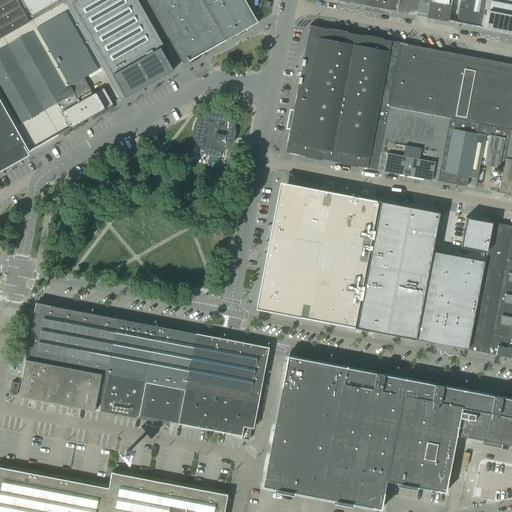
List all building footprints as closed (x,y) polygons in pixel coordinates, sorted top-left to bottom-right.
[(0,0),(0,38),(29,22),(65,2),(68,0),(0,0)] [(68,0),(65,2),(102,66),(107,75),(120,100),(151,82),(152,82),(173,70),(152,33),(132,0),(68,0)] [(146,0),(152,9),(183,64),(257,22),(244,0),(146,0)] [(336,0),(396,11),(397,9),(398,0),(336,0)] [(421,16),(424,0),(398,0),(397,9),(416,13),(415,15),(416,15),(421,16)] [(448,21),(449,21),(452,4),(451,4),(451,0),(424,0),(421,16),(426,17),(427,17),(447,21),(448,21)] [(455,23),(481,28),(486,0),(451,0),(451,4),(452,4),(449,21),(455,22),(455,23)] [(511,0),(486,0),(481,28),(511,33),(511,0)] [(0,38),(0,100),(29,151),(78,123),(77,121),(81,118),(82,121),(105,108),(112,104),(103,88),(92,94),(83,77),(102,66),(65,2),(29,22),(0,38)] [(366,168),(437,181),(450,117),(424,112),(436,50),(407,45),(407,44),(391,41),(390,41),(381,39),(381,40),(373,38),(372,38),(364,37),(364,36),(354,34),(346,32),(346,33),(338,32),(338,31),(337,31),(329,30),(329,29),(309,25),(285,152),(366,167),(366,168)] [(477,58),(436,50),(424,112),(450,117),(510,129),(511,121),(511,64),(486,60),(486,61),(477,60),(477,58)] [(0,167),(24,154),(25,154),(29,151),(0,100),(0,167)] [(232,127),(230,126),(231,120),(219,117),(206,115),(202,114),(201,121),(198,120),(196,120),(195,123),(194,123),(193,129),(197,130),(199,131),(196,144),(201,144),(200,148),(199,153),(207,155),(211,156),(219,157),(220,152),(221,148),(226,149),(228,136),(234,137),(234,133),(235,132),(234,131),(234,127),(232,127)] [(503,169),(510,130),(510,129),(450,117),(437,181),(466,187),(468,177),(476,178),(485,135),(489,136),(484,165),(503,169)] [(511,129),(510,130),(503,169),(498,192),(507,194),(507,195),(508,194),(511,194),(511,129)] [(144,135),(135,140),(138,145),(147,141),(144,135)] [(278,214),(275,232),(272,231),(267,260),(269,260),(268,266),(269,266),(261,305),(299,313),(300,313),(299,317),(354,327),(378,200),(323,190),(323,194),(322,194),(284,187),(278,214)] [(435,213),(381,203),(381,201),(380,201),(374,230),(373,238),(372,245),(371,249),(364,286),(361,299),(356,328),(357,328),(357,326),(411,337),(411,338),(415,339),(423,295),(432,251),(439,212),(435,211),(435,213)] [(488,223),(468,219),(468,217),(465,217),(460,247),(486,251),(487,248),(492,222),(488,222),(488,223)] [(468,349),(487,353),(496,305),(511,226),(492,222),(487,248),(486,251),(485,261),(468,349)] [(511,357),(511,226),(496,305),(487,353),(496,354),(496,355),(511,357)] [(423,295),(415,339),(417,339),(418,337),(440,341),(440,343),(442,344),(443,342),(465,346),(465,348),(467,349),(468,346),(484,261),(479,260),(459,256),(432,251),(423,295)] [(99,411),(99,408),(116,319),(97,315),(66,309),(46,305),(36,303),(18,395),(39,400),(77,407),(99,411)] [(139,415),(146,382),(156,326),(135,322),(128,321),(116,319),(99,408),(120,412),(139,415)] [(146,382),(185,389),(195,334),(176,330),(156,326),(146,382)] [(214,430),(242,435),(244,426),(251,427),(253,428),(268,348),(232,341),(195,334),(185,389),(178,423),(214,430)] [(286,490),(322,497),(344,383),(347,367),(346,366),(310,359),(288,355),(288,354),(287,356),(281,386),(282,386),(263,485),(286,490)] [(344,383),(322,497),(344,501),(372,506),(372,507),(381,509),(384,493),(383,492),(386,480),(409,484),(437,490),(436,490),(445,492),(448,475),(447,475),(449,464),(455,435),(492,442),(511,445),(511,398),(500,396),(501,395),(497,394),(495,394),(494,394),(494,395),(441,385),(442,384),(438,383),(435,383),(383,373),(383,372),(379,372),(376,371),(376,372),(347,367),(344,383)] [(9,394),(16,395),(19,383),(12,382),(9,394)] [(244,426),(242,435),(241,438),(249,440),(251,427),(244,426)] [(0,511),(29,511),(37,475),(21,472),(0,467),(0,511)] [(106,511),(114,473),(111,472),(108,488),(85,483),(68,480),(61,511),(106,511)] [(114,473),(106,511),(222,511),(226,495),(206,491),(168,484),(126,476),(114,473)] [(29,511),(61,511),(68,480),(68,481),(52,478),(37,475),(29,511)]
